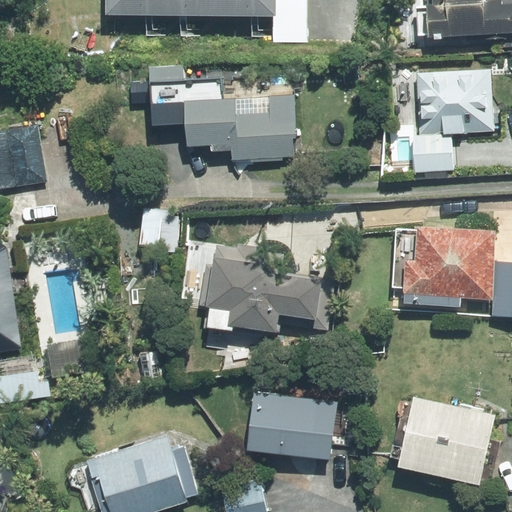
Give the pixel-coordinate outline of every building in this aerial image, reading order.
[(274,0),(100,0),(101,24),(275,23),(274,0)] [(511,0),(391,0),(393,33),(511,30),(511,0)] [(283,55),(136,57),(137,117),(165,116),(165,143),(284,142),(283,55)] [(500,57),(409,58),(409,109),(394,109),(395,156),(440,156),(440,142),(501,142),(500,57)] [(28,107),(0,111),(0,176),(40,169),(28,107)] [(170,257),(176,212),(140,208),(134,253),(170,257)] [(511,263),(490,264),(490,236),(396,236),(397,300),(487,299),(487,317),(511,316),(511,263)] [(0,356),(19,354),(4,254),(0,250),(0,356)] [(323,273),(212,261),(205,326),(316,337),(323,273)] [(40,347),(47,381),(99,370),(92,337),(40,347)] [(338,398),(245,382),(231,461),(325,477),(338,398)] [(491,421),(414,402),(397,470),(475,489),(491,421)] [(170,450),(166,438),(86,464),(101,511),(163,511),(185,505),(184,500),(195,497),(179,447),(170,450)] [(258,511),(254,481),(222,486),(226,511),(258,511)]
